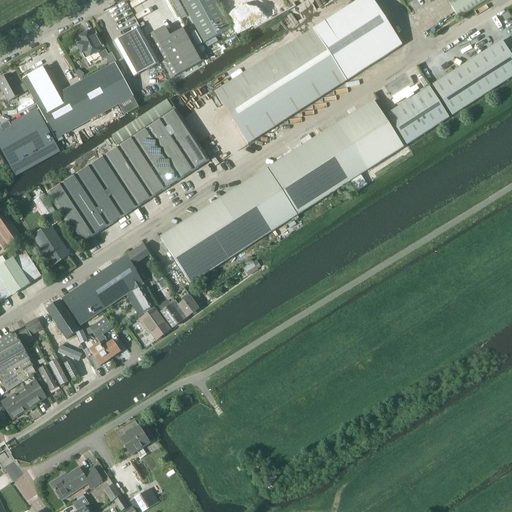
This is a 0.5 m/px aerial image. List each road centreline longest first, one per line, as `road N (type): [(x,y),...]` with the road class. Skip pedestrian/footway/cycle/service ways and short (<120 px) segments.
road 1 (unclassified): [(21,483),(511,185)]
road 2 (unclassified): [(0,324),(422,52)]
road 3 (unclassified): [(0,443),(143,355)]
